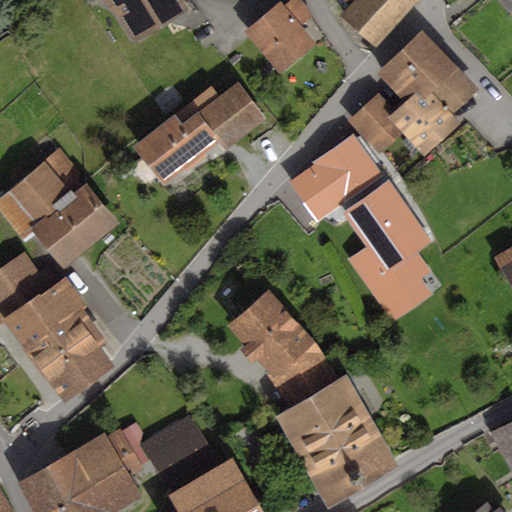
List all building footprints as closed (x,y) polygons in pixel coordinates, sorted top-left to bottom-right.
[(188,0),(113,0),(137,40),(193,8),(188,0)] [(303,0),(282,0),(248,29),(284,70),(318,42),(305,27),(318,17),(303,0)] [(354,0),(356,2),(345,16),(388,51),(430,0),(354,0)] [(511,0),(502,0),(511,11),(511,0)] [(479,88),(425,34),(385,73),(410,97),(400,107),(381,88),(350,119),(384,153),(408,129),(430,151),(460,121),(453,113),(479,88)] [(240,80),(202,109),(229,145),(267,116),(240,80)] [(191,99),(135,144),(167,184),(223,140),(191,99)] [(52,163),(16,193),(42,224),(37,228),(69,266),(121,223),(89,186),(78,195),(52,163)] [(343,211),(305,172),(274,202),(312,241),(343,211)] [(391,184),(340,219),(364,254),(375,247),(390,270),(431,242),(391,184)] [(511,249),(495,260),(511,287),(511,249)] [(32,250),(0,272),(0,319),(3,323),(9,319),(66,397),(116,361),(91,327),(100,320),(67,275),(56,282),(32,250)] [(273,289),(230,326),(278,381),(321,343),(273,289)] [(349,376),(280,416),(332,504),(401,464),(349,376)] [(511,422),(496,432),(511,462),(511,422)] [(107,432),(18,480),(35,511),(125,511),(145,501),(107,432)] [(183,511),(269,511),(237,456),(173,494),(183,511)] [(15,511),(1,483),(0,483),(0,511),(15,511)] [(507,511),(497,499),(480,511),(507,511)]
